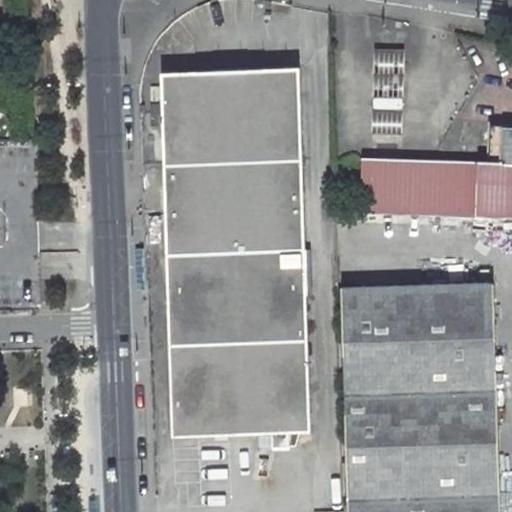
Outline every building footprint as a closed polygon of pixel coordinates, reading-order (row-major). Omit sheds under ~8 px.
[(312,433),(300,70),(162,74),(163,104),(151,105),(151,127),(163,126),(173,439),(312,433)] [(371,96),(400,96),(400,73),(371,73),(371,96)] [(400,96),(371,96),(371,109),(400,109),(400,96)] [(400,133),(400,109),(371,109),(370,134),(400,133)] [(490,159),(400,158),(370,158),(362,158),(362,216),(511,218),(511,122),(492,121),(490,159)] [(400,158),(400,133),(370,134),(370,158),(400,158)] [(0,309),(40,309),(39,260),(39,235),(36,142),(0,143),(0,309)] [(500,511),(491,283),(339,290),(349,511),(500,511)]
